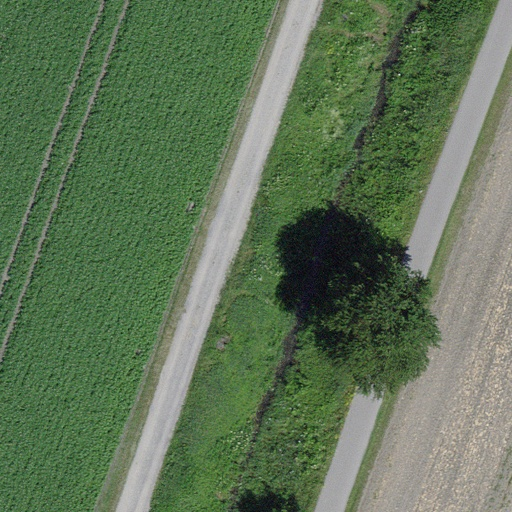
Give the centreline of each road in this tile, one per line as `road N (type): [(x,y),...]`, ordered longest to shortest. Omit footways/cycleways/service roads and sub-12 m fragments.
road 1 (track): [(177,511),(358,0)]
road 2 (track): [(511,64),(339,511)]
